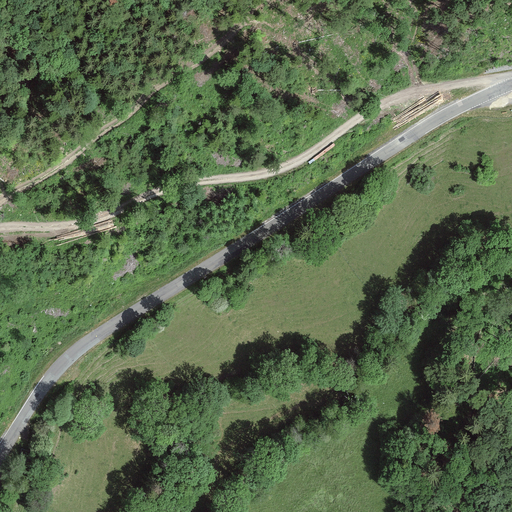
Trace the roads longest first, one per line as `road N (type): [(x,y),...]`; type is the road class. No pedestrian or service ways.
road 1 (tertiary): [(0,456),(42,387),(87,342),(434,121),(511,84)]
road 2 (track): [(511,83),(480,81),(397,98),(277,172),(166,190),(82,225),(0,228)]
